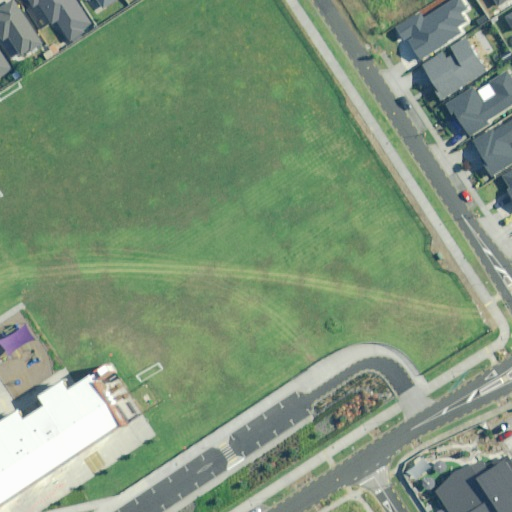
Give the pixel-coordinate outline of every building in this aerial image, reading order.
[(16,0),(0,10),(0,35),(4,43),(10,40),(22,60),(45,46),(17,0),(16,0)] [(92,26),(75,0),(24,0),(33,13),(39,9),(50,26),(56,23),(68,41),(92,26)] [(84,0),(85,1),(86,0),(96,0),(102,9),(116,0),(84,0)] [(419,12),(396,28),(418,60),(459,32),(456,28),(465,22),(459,12),(465,8),(459,0),(452,0),(424,19),(419,12)] [(463,37),(423,64),(439,88),(435,90),(442,101),(486,71),(463,37)] [(0,78),(13,69),(0,49),(0,78)] [(471,87),(446,104),(452,114),(456,111),(470,132),(511,103),(511,80),(506,72),(475,93),(471,87)] [(491,130),(473,142),(488,163),(484,166),(491,176),(511,161),(511,147),(510,144),(511,142),(511,120),(493,133),(491,130)] [(0,431),(0,432),(0,506),(127,425),(98,380),(114,370),(108,362),(69,388),(62,377),(39,392),(46,402),(24,416),(18,406),(0,418),(0,431)] [(455,468),(435,489),(449,511),(511,511),(511,459),(508,452),(486,462),(483,458),(455,468)]
